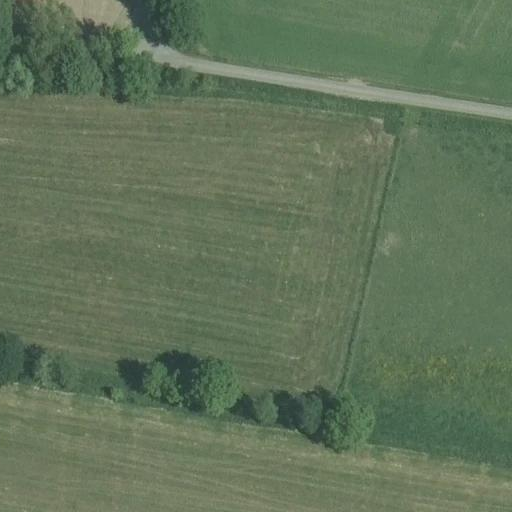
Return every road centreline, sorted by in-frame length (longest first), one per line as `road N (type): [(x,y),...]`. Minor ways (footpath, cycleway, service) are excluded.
road 1 (unclassified): [(140,56),(511,112)]
road 2 (unclassified): [(0,33),(140,56)]
